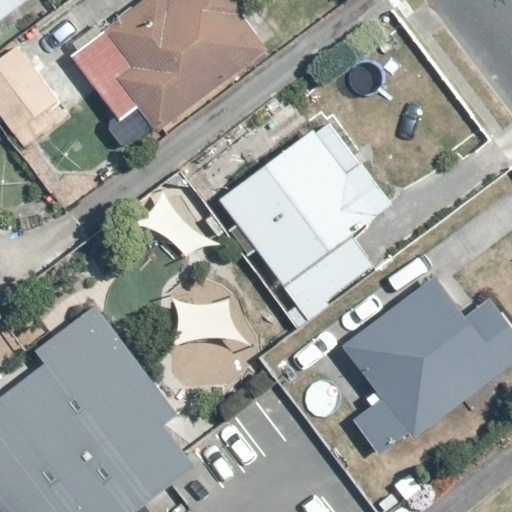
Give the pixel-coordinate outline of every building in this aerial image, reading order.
[(0,0),(0,16),(21,0),(0,0)] [(265,46),(230,0),(139,0),(65,56),(132,145),(265,46)] [(72,109),(15,44),(0,56),(0,120),(25,149),(72,109)] [(212,196),(302,318),(305,322),(328,304),(325,301),(372,266),(347,231),(387,202),(322,114),(212,196)] [(371,393),(365,398),(348,411),(380,454),(511,355),(511,336),(483,297),(457,316),(420,266),(328,335),(371,393)] [(93,308),(0,378),(0,511),(123,511),(193,460),(162,418),(171,412),(93,308)]
